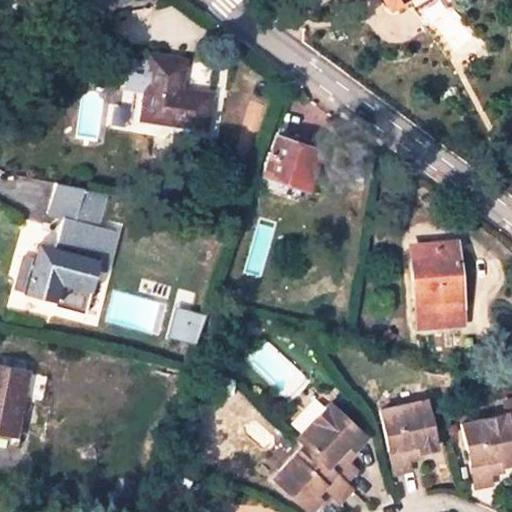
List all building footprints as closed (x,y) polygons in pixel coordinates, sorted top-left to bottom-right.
[(183,60),(148,55),(148,61),(143,89),(139,118),(204,129),(209,94),(178,89),(172,88),(174,82),(179,83),(183,60)] [(143,89),(148,61),(127,58),(123,86),(143,89)] [(303,189),(319,143),(294,135),(291,143),(273,138),(261,176),(265,177),(298,187),(303,189)] [(261,189),(294,199),(298,187),(265,177),(261,189)] [(93,191),(53,183),(52,183),(44,213),(85,222),(93,191)] [(94,224),(102,193),(93,191),(85,222),(94,224)] [(96,259),(36,242),(32,256),(22,254),(16,276),(25,279),(21,294),(52,303),(51,306),(82,314),(96,259)] [(455,244),(416,247),(417,259),(410,260),(416,324),(460,320),(457,285),(466,284),(464,262),(456,263),(455,244)] [(416,247),(409,247),(410,260),(417,259),(416,247)] [(16,276),(11,291),(21,294),(25,279),(16,276)] [(238,287),(229,283),(225,293),(233,297),(238,287)] [(167,338),(192,339),(194,310),(169,308),(167,338)] [(24,372),(0,367),(0,431),(8,433),(12,434),(24,372)] [(212,376),(211,390),(229,392),(230,379),(212,376)] [(422,401),(377,410),(390,472),(407,469),(405,459),(403,454),(417,451),(432,447),(422,401)] [(325,402),(293,436),(300,442),(341,481),(353,468),(345,461),(336,452),(345,443),(349,448),(361,436),(325,402)] [(511,461),(503,415),(459,424),(471,488),(488,484),(485,468),(484,459),(495,457),(496,464),(511,461)] [(268,476),(304,510),(316,498),(310,493),(319,483),(336,500),(348,488),(341,481),(300,442),(268,476)] [(345,461),(353,452),(349,448),(345,443),(336,452),(345,461)] [(405,459),(418,456),(417,451),(403,454),(405,459)] [(485,468),(496,466),(496,464),(495,457),(484,459),(485,468)] [(316,498),(319,502),(328,493),(319,483),(310,493),(316,498)]
